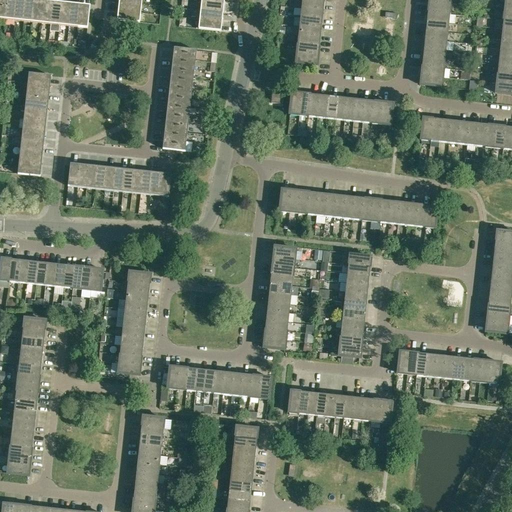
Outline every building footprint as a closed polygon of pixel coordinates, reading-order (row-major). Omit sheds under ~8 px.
[(15,0),(6,0),(4,20),(13,21),(15,0)] [(22,22),(24,0),(15,0),(13,21),(22,22)] [(34,0),(33,0),(24,0),(22,22),(32,23),(34,0)] [(43,1),(34,0),(32,23),(41,24),(43,1)] [(308,0),(302,0),(301,9),(323,11),(324,2),(308,0)] [(43,1),(41,24),(50,24),(53,2),(43,1)] [(224,4),(202,1),(201,10),(223,13),(224,4)] [(62,3),(53,2),(50,24),(59,25),(62,3)] [(119,2),(118,11),(141,13),(142,4),(119,2)] [(62,3),(59,25),(68,26),(71,4),(62,3)] [(428,12),(449,15),(450,6),(428,3),(428,12)] [(80,5),(71,4),(68,26),(78,27),(80,5)] [(90,6),(80,5),(78,27),(88,28),(90,6)] [(322,20),(323,11),(301,9),(300,18),(322,20)] [(201,10),(200,19),(222,22),(223,13),(201,10)] [(140,23),(141,13),(118,11),(117,20),(140,23)] [(511,21),(511,12),(504,11),(503,20),(511,21)] [(448,24),(449,15),(428,12),(427,21),(448,24)] [(300,18),(299,27),(321,29),(322,20),(300,18)] [(221,31),(222,22),(200,19),(199,29),(221,31)] [(511,30),(511,21),(503,20),(502,30),(511,30)] [(448,32),(448,24),(427,21),(426,30),(448,32)] [(320,38),(321,29),(299,27),(298,36),(320,38)] [(426,30),(425,39),(446,42),(448,32),(426,30)] [(511,30),(502,30),(501,39),(511,40),(511,30)] [(298,36),(297,45),(319,48),(320,38),(298,36)] [(445,51),(446,42),(425,39),(424,49),(445,51)] [(511,49),(511,40),(501,39),(500,48),(511,49)] [(297,45),(296,54),(318,57),(319,48),(297,45)] [(173,58),(195,60),(196,51),(174,48),(173,58)] [(511,49),(500,48),(499,57),(511,58),(511,49)] [(424,49),(423,58),(444,60),(445,51),(424,49)] [(317,66),(318,57),(296,54),(295,64),(317,66)] [(511,67),(511,58),(499,57),(498,66),(511,67)] [(194,69),(195,60),(173,58),(172,67),(194,69)] [(443,69),(444,60),(423,58),(422,67),(443,69)] [(497,75),(511,77),(511,67),(498,66),(497,75)] [(193,79),(194,69),(172,67),(171,76),(193,79)] [(442,78),(443,69),(422,67),(421,76),(442,78)] [(29,74),(28,84),(50,86),(51,76),(29,74)] [(511,77),(497,75),(493,75),(492,84),(496,85),(496,84),(511,86),(511,77)] [(192,88),(193,79),(171,76),(170,85),(192,88)] [(441,88),(442,78),(421,76),(420,85),(441,88)] [(49,95),(50,86),(28,84),(27,93),(49,95)] [(511,86),(496,84),(496,85),(495,94),(511,95),(511,86)] [(170,85),(169,94),(191,97),(192,88),(170,85)] [(48,104),(49,95),(27,93),(26,102),(48,104)] [(281,104),(282,94),(272,93),(271,103),(281,104)] [(299,116),(301,94),(292,93),(290,115),(299,116)] [(190,106),(191,97),(169,94),(168,103),(190,106)] [(299,116),(308,117),(311,95),(301,94),(299,116)] [(320,96),(311,95),(308,117),(317,118),(320,96)] [(317,118),(326,119),(329,97),(320,96),(317,118)] [(338,98),(329,97),(326,119),(335,120),(338,98)] [(335,120),(344,121),(347,99),(338,98),(335,120)] [(356,100),(347,99),(344,121),(354,122),(356,100)] [(354,122),(363,123),(365,101),(356,100),(354,122)] [(363,123),(372,124),(374,103),(365,101),(363,123)] [(25,111),(47,113),(48,104),(26,102),(25,111)] [(189,115),(190,106),(168,103),(167,112),(189,115)] [(372,124),(381,125),(383,104),(374,103),(372,124)] [(381,125),(390,127),(393,105),(383,104),(381,125)] [(46,122),(47,113),(25,111),(24,120),(46,122)] [(166,121),(188,124),(189,115),(167,112),(166,121)] [(421,141),(430,142),(432,120),(423,119),(421,141)] [(24,120),(23,129),(45,131),(46,122),(24,120)] [(441,121),(432,120),(430,142),(439,143),(441,121)] [(187,133),(188,124),(166,121),(165,130),(187,133)] [(441,121),(439,143),(448,144),(450,122),(441,121)] [(460,123),(450,122),(448,144),(457,145),(460,123)] [(469,124),(460,123),(457,145),(466,146),(469,124)] [(478,125),(469,124),(466,146),(475,147),(478,125)] [(484,148),(487,126),(478,125),(475,147),(484,148)] [(496,127),(487,126),(484,148),(494,149),(496,127)] [(505,128),(496,127),(494,149),(503,150),(505,128)] [(511,128),(505,128),(503,150),(511,151),(511,148),(511,128)] [(44,140),(45,131),(23,129),(22,138),(44,140)] [(187,133),(165,130),(164,139),(186,142),(187,133)] [(21,147),(43,149),(44,140),(22,138),(21,147)] [(185,152),(186,142),(164,139),(163,149),(185,152)] [(42,158),(43,149),(21,147),(20,156),(42,158)] [(20,156),(19,165),(41,168),(42,158),(20,156)] [(40,177),(41,168),(19,165),(18,175),(39,177),(40,177)] [(68,187),(78,188),(80,165),(71,165),(68,187)] [(89,166),(80,165),(78,188),(87,189),(89,166)] [(87,189),(96,190),(98,167),(89,166),(87,189)] [(96,190),(105,191),(107,168),(98,167),(96,190)] [(116,169),(107,168),(105,191),(114,192),(116,169)] [(114,192),(123,193),(125,170),(116,169),(114,192)] [(134,171),(125,170),(123,193),(132,194),(134,171)] [(132,194),(141,195),(143,172),(134,171),(132,194)] [(150,196),(152,173),(143,172),(141,195),(150,196)] [(150,196),(159,197),(162,174),(152,173),(150,196)] [(159,197),(169,198),(171,175),(162,174),(159,197)] [(288,213),(291,191),(282,190),(279,212),(288,213)] [(300,192),(291,191),(288,213),(298,214),(300,192)] [(309,193),(300,192),(298,214),(307,215),(309,193)] [(307,215),(316,216),(318,194),(309,193),(307,215)] [(327,195),(318,194),(316,216),(325,217),(327,195)] [(327,195),(325,217),(334,218),(336,196),(327,195)] [(346,197),(336,196),(334,218),(343,219),(346,197)] [(346,197),(343,219),(352,220),(355,198),(346,197)] [(364,199),(355,198),(352,220),(361,221),(364,199)] [(371,222),(373,200),(364,199),(361,221),(371,222)] [(382,201),(373,200),(371,222),(380,223),(382,201)] [(389,224),(391,202),(382,201),(380,223),(389,224)] [(400,203),(391,202),(389,224),(398,225),(400,203)] [(409,204),(400,203),(398,225),(407,226),(409,204)] [(416,227),(419,205),(409,204),(407,226),(416,227)] [(428,206),(419,205),(416,227),(425,228),(428,206)] [(437,207),(428,206),(425,228),(434,229),(437,207)] [(511,233),(496,232),(495,241),(511,242),(511,233)] [(511,251),(511,242),(495,241),(494,250),(511,251)] [(273,257),(295,259),(296,250),(274,247),(273,257)] [(511,251),(494,250),(493,259),(511,261),(511,251)] [(349,256),(348,264),(370,267),(371,258),(349,256)] [(294,268),(295,259),(273,257),(272,266),(294,268)] [(0,277),(0,281),(9,282),(12,260),(2,259),(0,277)] [(511,270),(511,261),(493,259),(492,268),(511,270)] [(21,261),(12,260),(9,282),(18,283),(21,261)] [(18,283),(27,284),(30,262),(21,261),(18,283)] [(39,263),(30,262),(27,284),(36,285),(39,263)] [(36,285),(45,286),(48,264),(39,263),(36,285)] [(57,265),(48,264),(45,286),(54,287),(57,265)] [(369,277),(370,267),(348,264),(347,275),(369,277)] [(64,288),(66,266),(57,265),(54,287),(64,288)] [(75,267),(66,266),(64,288),(73,289),(75,267)] [(293,277),(294,268),(272,266),(271,275),(293,277)] [(73,289),(82,290),(84,268),(75,267),(73,289)] [(93,269),(84,268),(82,290),(91,291),(93,269)] [(511,270),(492,268),(491,278),(511,279),(511,270)] [(91,291),(100,292),(103,270),(93,269),(91,291)] [(129,273),(128,282),(150,285),(151,276),(129,273)] [(270,284),(292,286),(293,277),(271,275),(270,284)] [(347,275),(346,283),(368,286),(369,277),(347,275)] [(511,289),(511,279),(491,278),(490,287),(511,289)] [(320,280),(311,279),(310,289),(319,290),(320,280)] [(149,294),(150,285),(128,282),(127,291),(149,294)] [(368,286),(346,283),(345,292),(367,295),(368,286)] [(291,296),(292,286),(270,284),(269,293),(291,296)] [(511,298),(511,289),(490,287),(489,296),(511,298)] [(319,290),(318,300),(328,301),(330,291),(319,290)] [(127,291),(126,301),(148,303),(149,294),(127,291)] [(345,292),(344,301),(366,304),(367,295),(345,292)] [(290,305),(291,296),(269,293),(268,302),(290,305)] [(489,296),(488,305),(510,307),(511,298),(489,296)] [(316,299),(308,298),(307,306),(315,307),(316,299)] [(148,303),(126,301),(125,310),(147,312),(148,303)] [(344,301),(343,310),(365,313),(366,304),(344,301)] [(7,302),(6,311),(14,312),(15,303),(7,302)] [(268,302),(267,312),(289,314),(290,305),(268,302)] [(509,316),(510,307),(488,305),(487,314),(509,316)] [(125,310),(124,319),(146,321),(147,312),(125,310)] [(342,319),(364,322),(365,313),(343,310),(342,319)] [(288,323),(289,314),(267,312),(266,321),(288,323)] [(509,316),(487,314),(486,323),(508,325),(509,316)] [(23,329),(46,331),(47,322),(24,319),(23,329)] [(124,319),(123,328),(145,331),(146,321),(124,319)] [(342,319),(341,329),(363,331),(364,322),(342,319)] [(265,330),(287,332),(288,323),(266,321),(265,330)] [(507,335),(508,325),(486,323),(485,332),(507,335)] [(123,328),(122,337),(144,340),(145,331),(123,328)] [(45,340),(46,331),(23,329),(22,338),(45,340)] [(341,329),(340,338),(362,340),(363,331),(341,329)] [(286,341),(287,332),(265,330),(264,339),(286,341)] [(121,346),(143,349),(144,340),(122,337),(121,346)] [(44,349),(45,340),(22,338),(21,347),(44,349)] [(340,338),(339,347),(361,349),(362,340),(340,338)] [(263,348),(285,351),(286,341),(264,339),(263,348)] [(304,345),(302,353),(310,354),(312,346),(304,345)] [(121,346),(120,355),(142,358),(143,349),(121,346)] [(20,356),(43,359),(44,349),(21,347),(20,356)] [(361,349),(339,347),(338,356),(341,356),(353,358),(360,359),(361,349)] [(409,353),(400,352),(397,374),(407,375),(409,353)] [(407,375),(416,376),(418,354),(409,353),(407,375)] [(418,354),(416,376),(425,377),(428,355),(418,354)] [(120,355),(119,365),(141,367),(142,358),(120,355)] [(425,377),(434,378),(437,356),(428,355),(425,377)] [(42,368),(43,359),(20,356),(19,365),(42,368)] [(341,356),(341,363),(352,365),(353,358),(341,356)] [(434,378),(443,379),(446,357),(437,356),(434,378)] [(446,357),(443,379),(452,380),(455,358),(446,357)] [(452,380),(461,381),(464,359),(455,358),(452,380)] [(461,381),(470,382),(473,360),(464,359),(461,381)] [(482,361),(473,360),(470,382),(479,383),(482,361)] [(479,383),(488,384),(491,362),(482,361),(479,383)] [(500,363),(491,362),(488,384),(498,386),(500,363)] [(41,377),(42,368),(19,365),(18,374),(41,377)] [(118,374),(140,376),(141,367),(119,365),(118,374)] [(168,389),(177,390),(180,368),(170,367),(170,368),(168,389)] [(177,390),(186,391),(189,369),(180,368),(177,390)] [(189,369),(186,391),(195,392),(198,370),(189,369)] [(195,392),(204,393),(207,371),(198,370),(195,392)] [(204,393),(213,394),(216,372),(207,371),(204,393)] [(216,372),(213,394),(223,395),(225,373),(216,372)] [(223,395),(232,396),(234,374),(225,373),(223,395)] [(17,383),(40,386),(41,377),(18,374),(17,383)] [(234,374),(232,396),(241,397),(243,375),(234,374)] [(241,397),(250,398),(252,376),(243,375),(241,397)] [(262,377),(252,376),(250,398),(259,399),(262,377)] [(271,378),(262,377),(259,399),(268,400),(271,378)] [(39,395),(40,386),(17,383),(16,392),(39,395)] [(288,414),(298,415),(301,392),(291,391),(288,414)] [(38,404),(39,395),(16,392),(15,401),(38,404)] [(301,392),(298,415),(307,416),(310,393),(301,392)] [(307,416),(316,417),(319,394),(310,393),(307,416)] [(328,395),(319,394),(316,417),(325,418),(328,395)] [(496,395),(488,394),(487,402),(496,402),(496,395)] [(325,418),(334,418),(337,396),(328,395),(325,418)] [(334,418),(343,419),(346,397),(337,396),(334,418)] [(343,419),(352,420),(355,398),(346,397),(343,419)] [(355,398),(352,420),(361,421),(364,399),(355,398)] [(370,422),(373,400),(364,399),(361,421),(370,422)] [(370,422),(380,423),(382,401),(373,400),(370,422)] [(37,413),(38,404),(15,401),(14,410),(37,413)] [(380,423),(389,425),(392,402),(382,401),(380,423)] [(37,413),(14,410),(13,419),(36,422),(37,413)] [(165,420),(142,417),(141,427),(163,429),(165,420)] [(35,431),(36,422),(13,419),(12,428),(35,431)] [(141,427),(140,436),(162,438),(163,429),(141,427)] [(236,427),(235,437),(257,439),(258,430),(236,427)] [(315,436),(322,437),(323,428),(315,427),(315,436)] [(34,440),(35,431),(12,428),(11,437),(34,440)] [(139,445),(162,447),(162,438),(140,436),(139,445)] [(10,446),(33,449),(34,440),(11,437),(10,446)] [(256,448),(257,439),(235,437),(234,446),(256,448)] [(139,445),(138,454),(160,457),(162,447),(139,445)] [(32,458),(33,449),(10,446),(9,456),(32,458)] [(234,446),(233,455),(255,457),(256,448),(234,446)] [(138,454),(137,463),(160,466),(160,457),(138,454)] [(254,467),(255,457),(233,455),(232,464),(254,467)] [(8,465),(31,467),(32,458),(9,456),(8,465)] [(160,466),(137,463),(136,472),(159,475),(160,466)] [(232,464),(231,473),(253,476),(254,467),(232,464)] [(30,477),(31,467),(8,465),(7,474),(30,477)] [(136,472),(135,481),(158,484),(159,475),(136,472)] [(230,482),(252,485),(253,476),(231,473),(230,482)] [(210,480),(209,489),(217,490),(218,481),(210,480)] [(157,493),(158,484),(135,481),(134,490),(157,493)] [(230,482),(229,491),(251,494),(252,485),(230,482)] [(174,486),(173,493),(182,494),(183,486),(174,486)] [(134,490),(133,499),(156,502),(157,493),(134,490)] [(229,491),(228,501),(250,503),(251,494),(229,491)] [(133,499),(132,508),(155,511),(156,502),(133,499)] [(228,501),(227,510),(247,511),(249,511),(250,503),(228,501)]
